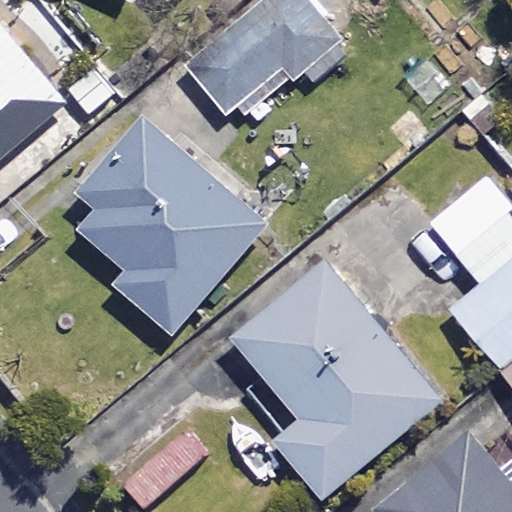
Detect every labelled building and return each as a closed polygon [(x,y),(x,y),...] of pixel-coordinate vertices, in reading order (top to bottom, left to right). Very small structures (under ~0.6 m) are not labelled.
[(320,87),(370,49),(333,0),(287,0),(192,72),(233,126),(307,70),(320,87)] [(0,174),(77,110),(0,17),(0,174)] [(283,237),(163,126),(95,199),(112,214),(95,233),(142,276),(130,288),(186,341),(283,237)] [(511,217),(467,254),(494,287),(464,311),(511,370),(511,217)] [(455,403),(342,266),(251,341),(317,422),(290,444),(337,501),(455,403)] [(234,449),(200,406),(121,468),(155,511),(234,449)] [(511,511),(511,471),(481,434),(389,511),(511,511)]
